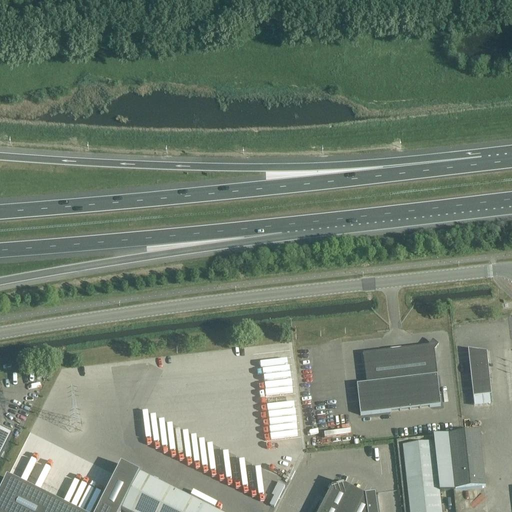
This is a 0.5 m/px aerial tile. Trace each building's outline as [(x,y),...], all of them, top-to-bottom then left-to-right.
[(360,416),(441,406),(437,376),(434,351),(436,349),(430,344),(428,347),(363,354),(367,384),(357,385),(360,416)] [(486,354),(467,351),(473,399),(490,397),(486,354)] [(0,459),(12,436),(0,429),(0,459)] [(479,432),(449,435),(455,491),(485,488),(479,432)] [(434,444),(402,447),(409,511),(441,511),(440,493),(455,491),(449,435),(434,437),(433,437),(434,444)] [(317,463),(345,459),(344,452),(316,456),(317,463)] [(74,511),(7,479),(0,492),(0,511),(120,511),(122,510),(124,511),(215,511),(140,474),(121,465),(105,498),(97,511),(74,511)] [(335,481),(319,511),(377,511),(375,495),(365,496),(335,481)] [(274,508),(285,486),(278,483),(272,496),(274,497),(269,506),(274,508)]
